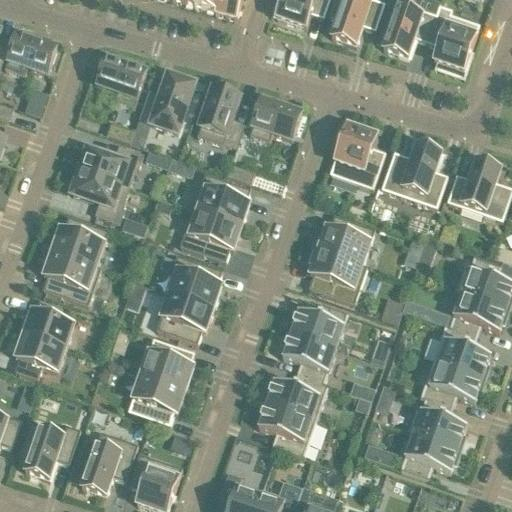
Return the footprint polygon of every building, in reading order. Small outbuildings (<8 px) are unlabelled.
[(175,0),(174,6),(195,12),(198,0),(175,0)] [(198,0),(195,12),(216,17),(220,0),(198,0)] [(220,0),(216,17),(216,19),(237,24),(244,1),(246,2),(246,0),(220,0)] [(284,0),(276,23),(307,34),(311,20),(324,25),(332,0),(284,0)] [(338,25),(332,43),(356,52),(363,32),(376,37),(386,9),(358,0),(346,0),(344,8),(335,5),(329,22),(338,25)] [(415,45),(427,49),(436,21),(400,9),(384,55),(408,64),(415,45)] [(440,12),(436,21),(427,49),(439,53),(434,66),(464,77),(480,31),(451,21),(453,16),(440,12)] [(17,40),(6,75),(25,82),(28,73),(48,80),(57,54),(35,46),(36,43),(21,37),(20,41),(17,40)] [(115,106),(134,113),(147,78),(143,77),(143,76),(141,76),(128,72),(128,71),(126,70),(126,71),(107,64),(98,90),(118,97),(115,106)] [(150,96),(140,124),(152,128),(152,130),(178,139),(195,90),(169,81),(162,101),(150,96)] [(232,126),(240,102),(214,93),(198,142),(223,151),(224,149),(236,154),(244,130),(232,126)] [(24,115),(39,120),(44,108),(29,102),(24,115)] [(302,120),(262,106),(250,141),(270,148),(273,139),(293,145),(302,120)] [(0,123),(10,127),(14,115),(0,109),(0,123)] [(107,141),(131,150),(135,138),(111,129),(107,141)] [(348,131),(331,181),(374,196),(386,159),(373,155),(378,141),(348,131)] [(442,159),(417,151),(413,165),(395,158),(382,195),(437,215),(448,183),(435,178),(442,159)] [(88,155),(81,177),(129,194),(137,173),(139,174),(143,160),(120,152),(115,164),(88,155)] [(170,165),(163,162),(159,171),(167,174),(170,165)] [(172,164),(168,175),(176,178),(180,166),(172,164)] [(477,167),(470,186),(457,181),(448,209),(503,228),(511,201),(511,194),(496,189),(501,175),(477,167)] [(231,170),(227,182),(251,190),(255,178),(231,170)] [(129,194),(80,177),(80,179),(73,200),(100,209),(96,221),(120,229),(124,216),(122,215),(129,194)] [(206,180),(193,216),(242,233),(246,220),(250,210),(247,208),(251,195),(206,180)] [(242,233),(193,216),(181,253),(226,268),(230,255),(234,257),(235,253),(237,246),(242,233)] [(323,244),(319,256),(319,257),(363,272),(363,271),(375,236),(335,222),(330,234),(327,233),(325,237),(323,244)] [(57,245),(53,258),(101,275),(102,274),(97,273),(109,237),(69,223),(64,236),(61,235),(58,242),(57,245)] [(127,224),(123,235),(135,239),(138,227),(127,224)] [(432,262),(438,246),(429,243),(424,259),(432,262)] [(424,248),(414,245),(410,255),(421,259),(424,248)] [(511,256),(499,252),(495,265),(511,270),(511,256)] [(319,257),(319,256),(313,254),(308,268),(314,269),(310,280),(314,282),(309,295),(355,310),(368,273),(363,271),(363,272),(319,257)] [(101,275),(53,258),(48,272),(44,282),(48,283),(43,296),(89,312),(101,275)] [(165,299),(169,301),(169,300),(214,315),(218,302),(222,291),(218,290),(223,277),(177,262),(165,299)] [(470,277),(463,300),(509,316),(511,307),(511,301),(511,300),(511,289),(497,285),(501,274),(502,273),(475,263),(474,264),(475,265),(471,276),(470,276),(470,277)] [(169,300),(169,301),(157,336),(198,350),(202,337),(206,338),(207,334),(209,328),(214,315),(169,300)] [(451,334),(451,335),(477,344),(481,332),(499,339),(500,338),(499,337),(502,329),(505,329),(509,316),(463,300),(455,322),(454,323),(451,334)] [(386,321),(401,323),(403,306),(389,303),(386,321)] [(33,317),(25,340),(66,355),(75,331),(59,326),(63,314),(40,306),(36,318),(33,317)] [(294,326),(290,340),(336,356),(344,333),(345,332),(344,332),(348,321),(349,321),(349,320),(322,310),(322,311),(322,312),(318,323),(300,317),(299,318),(300,318),(297,327),(294,326)] [(419,322),(422,313),(413,310),(410,319),(419,322)] [(446,333),(434,368),(485,386),(490,372),(488,371),(491,362),(491,363),(491,361),(473,355),(477,344),(451,335),(451,334),(446,332),(445,333),(446,333)] [(121,333),(117,345),(124,347),(128,336),(121,333)] [(66,355),(25,340),(16,364),(20,365),(16,377),(38,385),(42,373),(58,378),(66,355)] [(302,370),(298,382),(324,391),(328,379),(328,380),(329,378),(328,378),(336,356),(290,340),(285,353),(287,354),(284,363),(283,364),(302,370)] [(154,345),(142,381),(186,397),(190,384),(194,373),(191,372),(195,359),(154,345)] [(421,404),(426,406),(426,405),(452,414),(456,403),(475,409),(475,408),(478,399),(480,400),(485,386),(434,368),(422,403),(421,403),(421,404)] [(186,397),(142,381),(129,418),(170,432),(174,419),(178,420),(186,397)] [(270,396),(265,410),(316,428),(328,393),(329,393),(329,392),(324,390),(324,391),(298,382),(294,393),(275,387),(275,388),(272,397),(270,396)] [(359,404),(371,408),(375,396),(353,388),(349,401),(359,404)] [(388,419),(397,395),(384,391),(376,415),(388,419)] [(355,416),(367,420),(371,408),(359,404),(355,416)] [(409,440),(414,441),(414,440),(461,456),(466,443),(463,442),(466,433),(467,433),(467,432),(448,425),(452,414),(426,405),(426,406),(422,416),(417,415),(417,416),(410,439),(409,438),(409,440)] [(316,428),(265,410),(261,424),(263,425),(260,433),(259,433),(259,435),(278,441),(274,452),(273,452),(273,453),(304,464),(305,463),(304,463),(316,428)] [(0,450),(13,455),(22,427),(0,419),(0,450)] [(25,477),(50,486),(56,467),(69,471),(81,437),(67,432),(64,439),(31,427),(19,460),(30,463),(25,477)] [(101,438),(82,494),(107,502),(113,483),(126,488),(139,451),(101,438)] [(461,456),(414,440),(414,441),(406,463),(406,464),(402,475),(401,476),(428,486),(429,484),(428,484),(432,473),(451,479),(451,478),(454,469),(456,470),(461,456)] [(364,463),(393,474),(398,461),(368,451),(364,463)] [(140,460),(129,492),(142,496),(137,510),(143,511),(169,511),(183,475),(140,460)] [(230,511),(257,511),(263,496),(240,489),(242,484),(229,480),(221,504),(232,507),(230,511)] [(335,511),(338,506),(303,494),(297,510),(296,511),(335,511)] [(296,511),(297,510),(286,506),(287,505),(263,496),(257,511),(296,511)]
